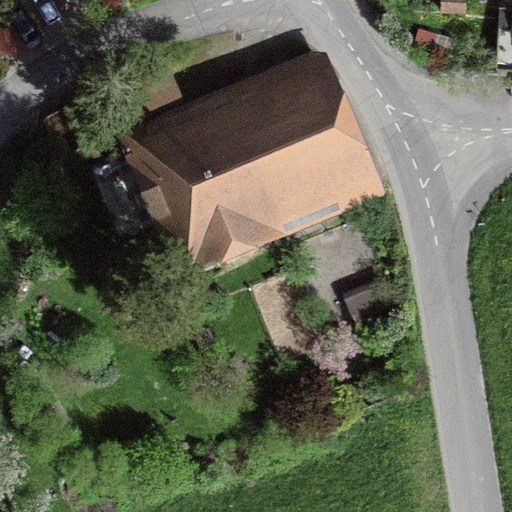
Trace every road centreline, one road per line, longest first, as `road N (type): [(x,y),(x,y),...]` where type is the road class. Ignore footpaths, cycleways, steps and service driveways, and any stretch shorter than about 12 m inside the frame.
road 1 (residential): [(477,511),(431,207),(409,145)]
road 2 (residential): [(0,112),(75,59),(235,0)]
road 3 (residential): [(409,145),(316,0)]
